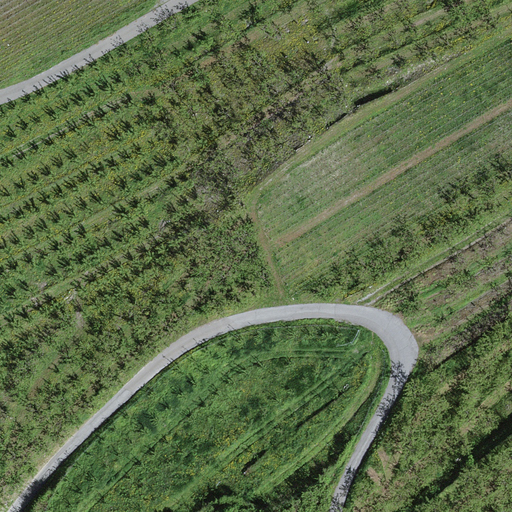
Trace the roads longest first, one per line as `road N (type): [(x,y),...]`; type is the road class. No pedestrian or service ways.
road 1 (unclassified): [(335,511),(398,378),(401,354),(386,327),(338,316),(241,322),(211,334),(136,387),(14,511)]
road 2 (unclassified): [(0,102),(193,0)]
